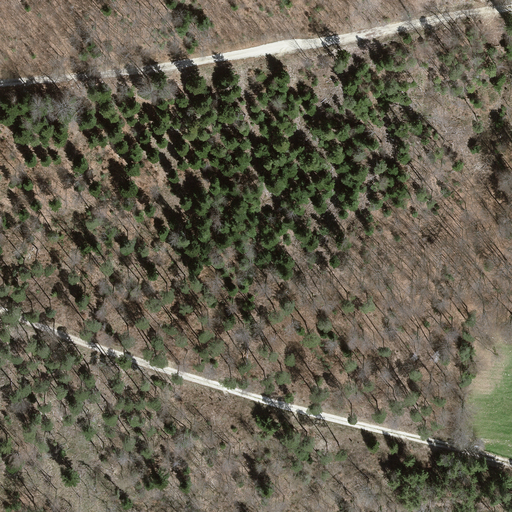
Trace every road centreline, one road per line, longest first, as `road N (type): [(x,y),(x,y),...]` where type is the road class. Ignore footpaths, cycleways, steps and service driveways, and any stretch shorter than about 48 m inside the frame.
road 1 (track): [(0,309),(285,408),(511,463)]
road 2 (track): [(511,8),(0,83)]
